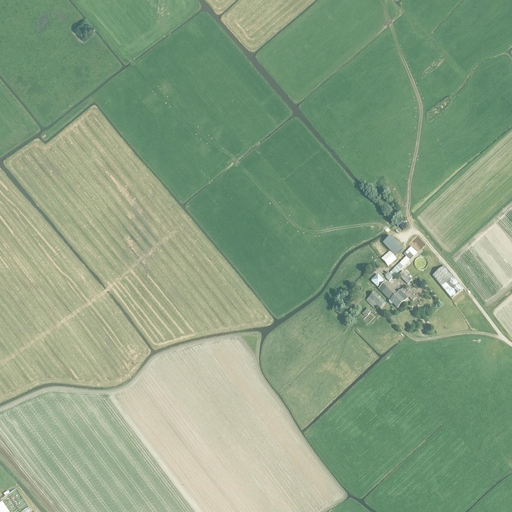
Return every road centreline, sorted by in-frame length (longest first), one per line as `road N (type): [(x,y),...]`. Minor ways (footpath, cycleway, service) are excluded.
road 1 (unknown): [(511,347),(412,227)]
road 2 (track): [(511,348),(491,334),(418,339),(393,319)]
